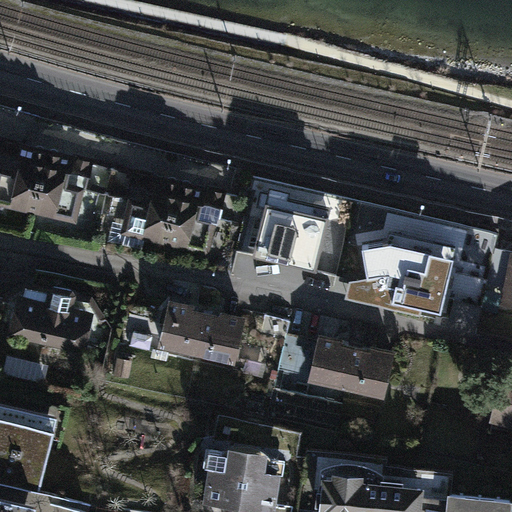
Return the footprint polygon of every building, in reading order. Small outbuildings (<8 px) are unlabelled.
[(50,153),(10,143),(0,182),(0,207),(35,216),(50,153)] [(91,163),(50,153),(35,216),(75,226),(91,163)] [(182,181),(138,172),(124,236),(168,246),(182,181)] [(226,191),(182,181),(168,246),(212,255),(226,191)] [(337,228),(270,216),(263,249),(278,252),(275,267),(328,277),(337,228)] [(370,280),(397,283),(394,306),(448,313),(452,284),(435,282),(439,252),(392,243),(364,248),(370,280)] [(511,263),(502,306),(511,308),(511,263)] [(19,292),(10,333),(92,351),(101,310),(19,292)] [(175,304),(165,351),(204,359),(213,311),(175,304)] [(213,311),(204,359),(242,366),(251,318),(213,311)] [(311,379),(317,339),(287,334),(281,375),(311,379)] [(321,337),(313,386),(352,393),(361,344),(321,337)] [(361,344),(352,393),(392,400),(400,351),(361,344)] [(511,379),(507,378),(498,428),(511,431),(511,379)] [(0,501),(41,511),(43,511),(67,419),(0,402),(0,501)] [(283,511),(290,460),(215,449),(206,511),(214,511),(283,511)] [(431,511),(434,488),(328,474),(322,511),(431,511)] [(511,511),(511,506),(455,499),(453,511),(511,511)] [(0,511),(41,511),(0,501),(0,511)]
